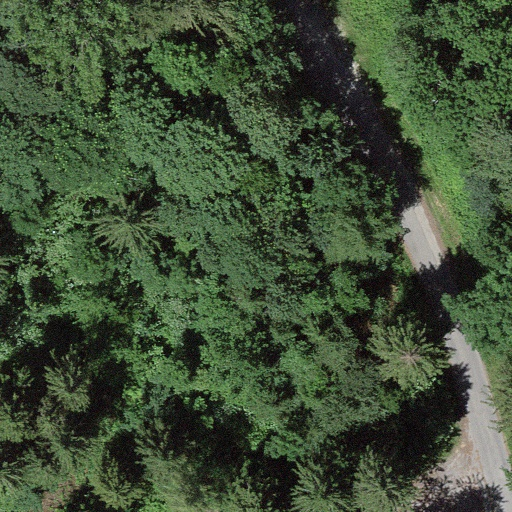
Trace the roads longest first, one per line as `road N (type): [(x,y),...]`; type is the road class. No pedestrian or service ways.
road 1 (track): [(511,499),(493,420),(260,0)]
road 2 (track): [(248,511),(326,495),(508,485)]
